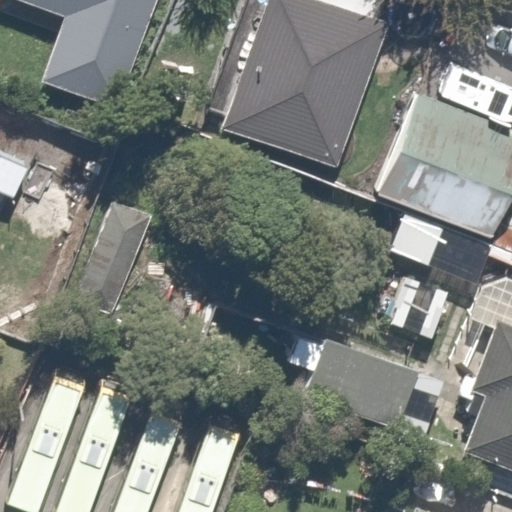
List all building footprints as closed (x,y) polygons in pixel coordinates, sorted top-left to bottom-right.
[(0,124),(65,153),(132,0),(0,0),(0,48),(8,52),(0,69),(0,124)] [(366,25),(294,0),(244,0),(202,122),(318,162),(366,25)] [(501,0),(456,0),(498,13),(501,0)] [(511,207),(511,148),(424,126),(402,210),(505,236),(511,207)] [(108,323),(151,209),(96,188),(53,302),(108,323)] [(511,302),(495,297),(438,462),(511,487),(511,302)] [(409,362),(293,322),(276,373),(392,412),(409,362)]
